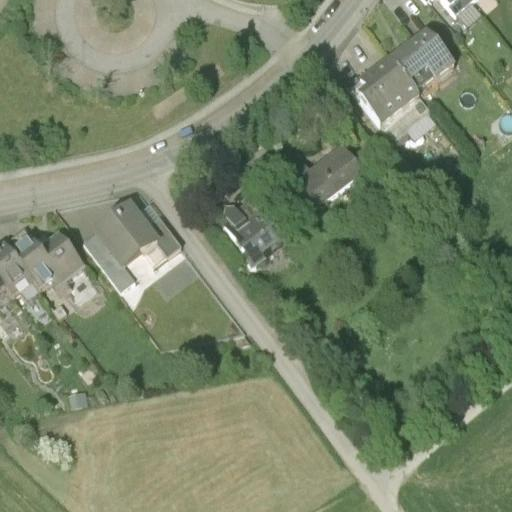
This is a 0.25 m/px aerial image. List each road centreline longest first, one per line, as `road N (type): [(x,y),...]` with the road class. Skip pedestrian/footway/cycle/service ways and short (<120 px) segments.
road 1 (residential): [(0,203),(134,172),(222,133),(290,78),(355,0)]
road 2 (track): [(134,172),(373,487)]
road 3 (track): [(373,487),(511,378)]
